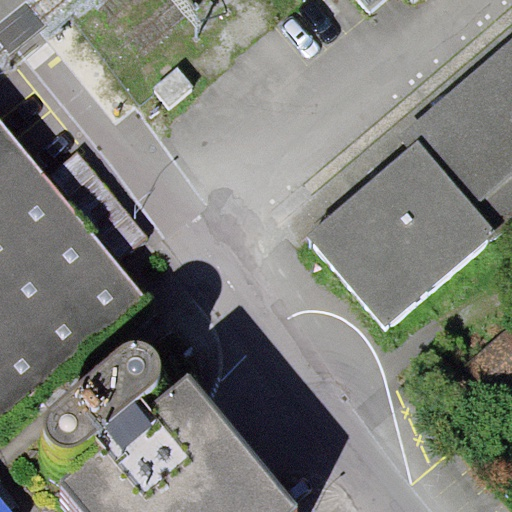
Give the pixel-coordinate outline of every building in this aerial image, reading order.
[(387,0),(360,0),(371,13),(387,0)] [(511,174),(511,173),(511,172),(511,43),(415,126),(426,139),(401,161),(310,237),(386,327),(511,221),(511,174)] [(0,433),(85,364),(143,315),(108,273),(145,242),(79,165),(50,189),(0,130),(0,433)] [(511,328),(465,367),(497,406),(511,393),(511,328)] [(113,396),(72,432),(54,447),(46,459),(47,474),(56,485),(71,489),(84,484),(102,468),(108,475),(63,511),(272,511),(187,411),(176,420),(151,441),(143,432),(153,424),(161,412),(160,397),(151,385),(136,382),(123,387),(113,396)]
